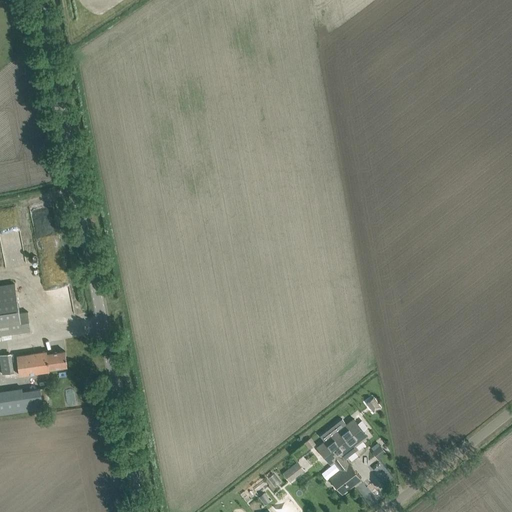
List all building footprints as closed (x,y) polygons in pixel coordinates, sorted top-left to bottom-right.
[(0,234),(19,233),(16,207),(0,208),(0,234)] [(15,282),(0,284),(0,334),(31,330),(28,310),(19,312),(15,282)] [(17,355),(19,374),(40,371),(49,370),(49,368),(67,365),(65,351),(47,353),(47,351),(37,352),(17,355)] [(1,353),(3,373),(16,372),(14,352),(1,353)] [(0,389),(0,412),(43,407),(40,388),(23,391),(22,387),(0,389)] [(374,397),(367,402),(375,412),(381,407),(374,397)] [(353,417),(316,446),(330,464),(334,460),(340,469),(330,477),(342,493),(351,486),(350,486),(353,483),(354,484),(361,478),(350,463),(349,464),(345,459),(360,447),(357,443),(367,436),(361,428),(353,417)] [(311,437),(304,442),(308,447),(314,442),(311,437)] [(372,451),(378,459),(386,452),(380,445),(372,451)] [(292,481),(307,469),(300,459),(284,471),(292,481)] [(264,492),(259,496),(265,504),(270,500),(264,492)]
